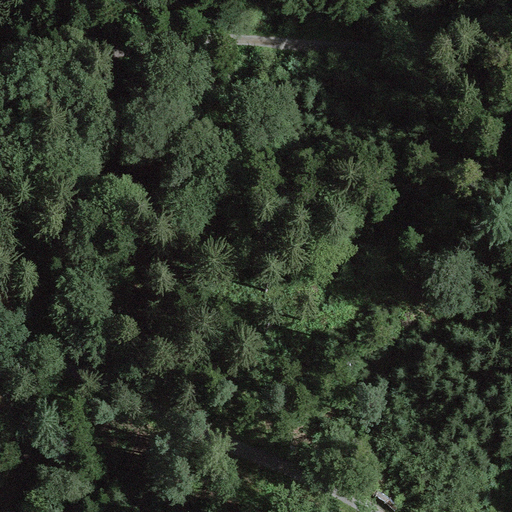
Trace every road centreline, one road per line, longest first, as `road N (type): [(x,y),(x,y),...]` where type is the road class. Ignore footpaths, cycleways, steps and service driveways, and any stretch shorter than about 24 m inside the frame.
road 1 (track): [(0,71),(341,33),(511,44)]
road 2 (track): [(368,511),(0,330)]
